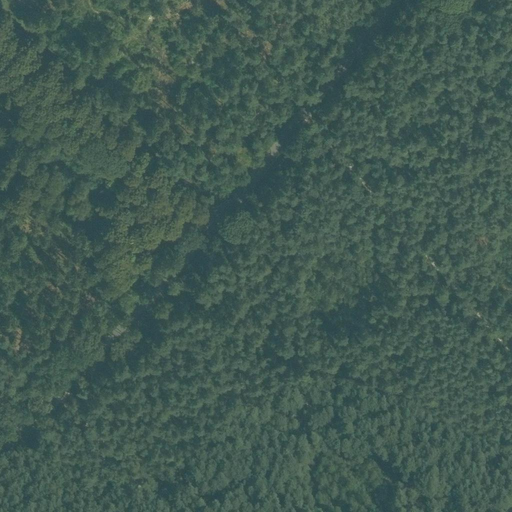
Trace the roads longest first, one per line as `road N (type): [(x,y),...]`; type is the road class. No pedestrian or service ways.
road 1 (unclassified): [(0,451),(213,229),(394,0)]
road 2 (track): [(58,393),(161,511)]
